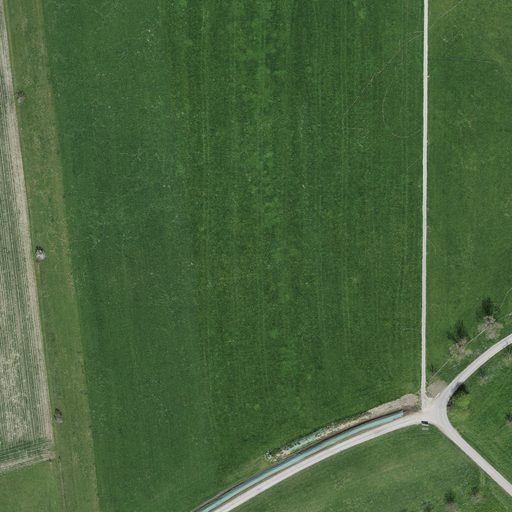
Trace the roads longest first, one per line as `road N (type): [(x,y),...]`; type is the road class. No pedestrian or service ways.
road 1 (track): [(273,0),(302,328),(325,454)]
road 2 (track): [(220,511),(341,446),(432,416)]
